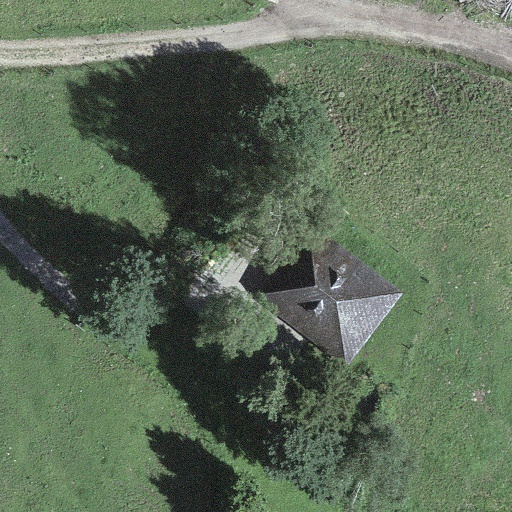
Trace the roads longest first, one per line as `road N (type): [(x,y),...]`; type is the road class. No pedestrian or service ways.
road 1 (track): [(0,51),(181,45),(273,28),(304,0)]
road 2 (track): [(304,0),(511,61)]
road 3 (track): [(0,223),(92,313)]
